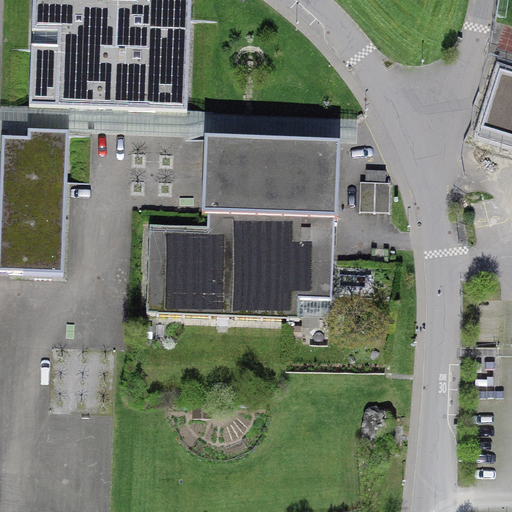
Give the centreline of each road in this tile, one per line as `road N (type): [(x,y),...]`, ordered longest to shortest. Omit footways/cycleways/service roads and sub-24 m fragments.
road 1 (residential): [(445,264),(433,511)]
road 2 (residential): [(307,0),(354,48),(428,149)]
road 3 (residential): [(428,149),(472,49),(484,0)]
